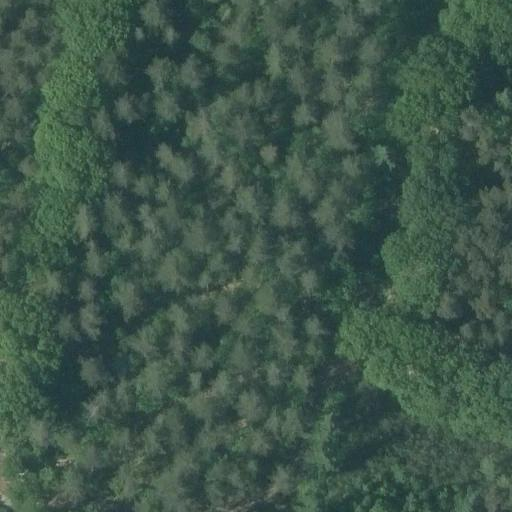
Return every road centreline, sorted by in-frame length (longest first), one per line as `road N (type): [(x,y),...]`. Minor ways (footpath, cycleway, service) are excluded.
road 1 (unknown): [(0,450),(56,462),(90,456),(145,419),(281,374),(362,361),(484,367),(511,349)]
road 2 (track): [(0,423),(76,119),(91,0)]
road 3 (track): [(330,370),(406,0)]
road 4 (track): [(496,25),(433,108),(432,236),(391,314),(391,364)]
road 5 (track): [(330,370),(302,462),(254,511)]
road 6 (track): [(0,502),(132,511)]
road 7 (track): [(511,407),(476,408),(391,364)]
